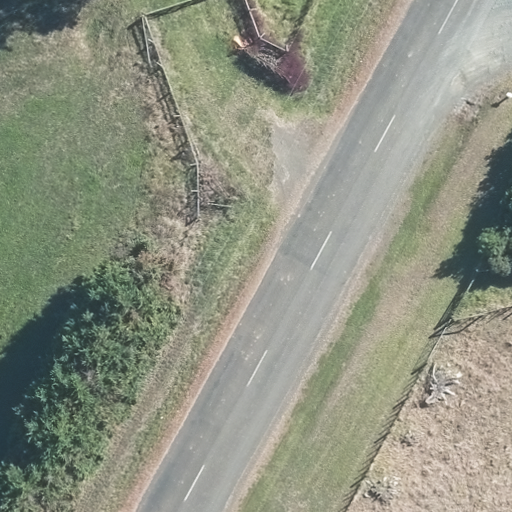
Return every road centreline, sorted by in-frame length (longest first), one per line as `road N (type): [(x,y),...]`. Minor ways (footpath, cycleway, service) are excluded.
road 1 (unclassified): [(189,511),(465,0)]
road 2 (track): [(366,188),(164,0)]
